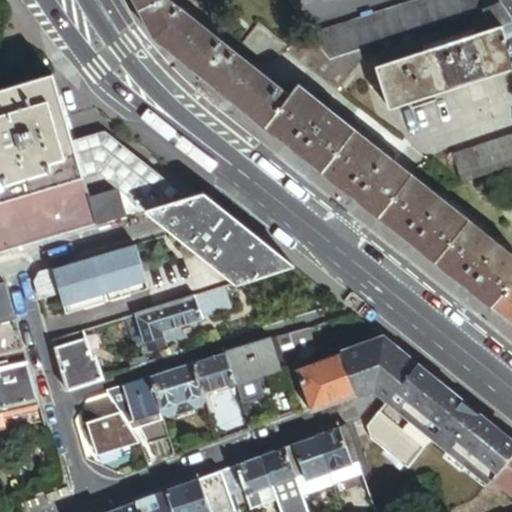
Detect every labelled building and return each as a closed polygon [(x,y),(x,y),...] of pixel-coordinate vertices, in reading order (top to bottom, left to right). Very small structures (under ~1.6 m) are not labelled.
[(133,0),(135,3),(140,12),(162,0),(133,0)] [(155,40),(204,79),(230,48),(169,0),(162,0),(140,12),(155,40)] [(478,0),(413,0),(311,32),(314,35),(334,59),(360,50),(471,13),(474,11),(476,9),(478,0)] [(511,21),(511,0),(501,0),(499,1),(501,3),(511,21),(511,22),(511,21)] [(503,24),(511,22),(511,21),(501,3),(482,10),(482,11),(487,28),(503,24)] [(475,14),(474,11),(471,14),(477,31),(481,29),(475,14)] [(481,31),(488,29),(487,29),(487,28),(482,11),(475,14),(481,29),(481,31)] [(511,21),(511,22),(503,24),(511,59),(511,21)] [(511,59),(503,24),(488,29),(481,31),(377,67),(391,108),(511,67),(511,59)] [(286,50),(285,50),(255,25),(240,43),(263,62),(286,50)] [(362,55),(360,50),(334,59),(314,35),(285,50),(286,50),(335,90),(339,86),(362,55)] [(230,48),(204,79),(266,129),(291,98),(230,48)] [(52,73),(0,87),(0,198),(82,176),(82,175),(71,139),(52,73)] [(335,90),(342,96),(346,91),(339,86),(335,90)] [(267,128),(324,174),(357,132),(300,87),(291,98),(266,129),(267,128)] [(145,210),(186,197),(104,130),(71,139),(82,175),(82,176),(97,171),(117,187),(118,188),(145,210)] [(357,132),(324,174),(365,206),(379,218),(413,176),(399,165),(357,132)] [(511,133),(455,154),(465,184),(466,183),(511,166),(511,133)] [(0,252),(126,215),(118,188),(117,187),(88,196),(82,176),(0,198),(0,252)] [(413,176),(379,218),(437,263),(471,221),(413,176)] [(217,205),(203,193),(186,197),(145,210),(159,221),(173,233),(232,281),(234,283),(229,284),(230,285),(241,282),(254,278),(293,266),(292,266),(291,265),(289,264),(231,216),(217,205)] [(511,253),(471,221),(437,263),(494,309),(511,285),(511,253)] [(134,244),(50,269),(57,292),(65,313),(148,289),(134,244)] [(57,292),(50,269),(39,272),(34,280),(39,297),(57,292)] [(254,278),(241,282),(243,287),(248,289),(253,287),(256,283),(254,278)] [(3,282),(0,283),(0,353),(23,349),(3,282)] [(511,285),(494,309),(511,323),(511,285)] [(230,307),(223,286),(193,296),(201,320),(227,312),(230,307)] [(201,320),(193,296),(133,314),(143,342),(163,336),(162,333),(201,320)] [(143,342),(133,314),(123,317),(133,346),(143,342)] [(308,327),(287,334),(292,350),(313,344),(308,327)] [(93,358),(83,329),(51,339),(66,389),(104,377),(96,356),(93,358)] [(276,337),(284,360),(294,357),(292,350),(287,334),(285,334),(277,337),(276,337)] [(166,345),(163,336),(143,342),(147,352),(166,345)] [(406,355),(383,337),(340,352),(354,390),(356,395),(371,390),(375,393),(406,355)] [(225,352),(234,381),(235,383),(279,368),(270,339),(262,341),(225,352)] [(0,366),(26,360),(23,349),(0,353),(0,366)] [(227,383),(234,381),(225,352),(192,363),(201,391),(208,389),(213,387),(221,384),(227,383)] [(356,395),(354,390),(340,352),(295,369),(309,405),(311,412),(340,401),(356,395)] [(412,360),(406,355),(375,393),(380,397),(386,401),(416,363),(412,360)] [(137,360),(139,366),(146,364),(143,357),(137,360)] [(0,405),(37,397),(26,360),(0,366),(0,405)] [(201,391),(192,363),(150,377),(160,407),(202,393),(201,391)] [(419,365),(416,363),(386,401),(367,425),(371,438),(408,466),(431,438),(489,485),(494,479),(511,455),(511,440),(488,422),(448,390),(418,365),(419,365)] [(160,407),(150,377),(106,391),(106,392),(126,421),(134,419),(161,410),(160,407)] [(203,396),(202,393),(160,407),(161,410),(168,415),(200,404),(203,396)] [(0,412),(39,403),(37,397),(0,405),(0,412)] [(0,429),(44,419),(39,403),(0,412),(0,429)] [(169,436),(161,410),(134,419),(138,425),(147,442),(169,436)] [(96,454),(119,447),(137,441),(136,438),(118,412),(85,422),(87,428),(90,437),(96,454)] [(138,425),(134,419),(126,421),(130,428),(138,425)] [(358,462),(346,426),(337,430),(349,465),(358,462)] [(316,437),(328,472),(332,471),(349,465),(337,430),(316,437)] [(305,480),(328,472),(316,437),(292,446),(302,475),(305,480)] [(302,475),(292,446),(285,448),(295,477),(302,475)] [(120,451),(119,447),(96,454),(97,458),(120,451)] [(295,477),(285,448),(260,458),(270,487),(295,477)] [(511,455),(494,479),(511,493),(511,455)] [(270,487),(260,458),(235,467),(245,495),(257,491),(270,487)] [(349,465),(332,471),(336,481),(361,472),(358,462),(349,465)] [(232,475),(244,507),(246,511),(250,510),(250,509),(245,495),(235,467),(209,476),(212,483),(232,475)] [(305,480),(302,475),(295,477),(300,491),(302,496),(332,486),(328,472),(305,480)] [(212,483),(200,487),(209,511),(229,511),(244,507),(232,475),(212,483)] [(212,483),(209,476),(198,480),(200,487),(212,483)] [(300,491),(295,477),(270,487),(274,500),(300,491)] [(209,511),(200,487),(198,480),(165,492),(172,511),(209,511)] [(274,500),(270,487),(257,491),(245,495),(250,509),(274,500)] [(307,511),(302,496),(300,491),(274,500),(278,511),(307,511)] [(172,511),(165,492),(134,503),(137,511),(172,511)] [(137,511),(134,503),(110,511),(137,511)]
